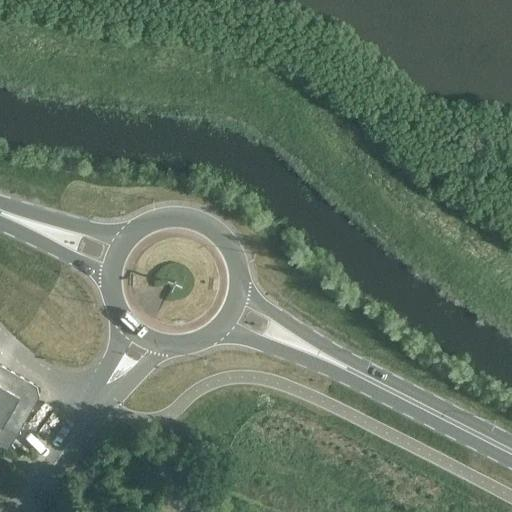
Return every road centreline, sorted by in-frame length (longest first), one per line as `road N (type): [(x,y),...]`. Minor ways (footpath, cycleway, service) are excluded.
road 1 (primary): [(223,327),(338,372),(511,461)]
road 2 (primary): [(511,440),(241,296)]
road 3 (primary): [(241,296),(237,252),(206,219),(161,214),(123,238)]
road 4 (secondary): [(24,511),(99,401)]
road 5 (primary): [(123,238),(1,212)]
road 6 (primary): [(1,212),(109,272)]
